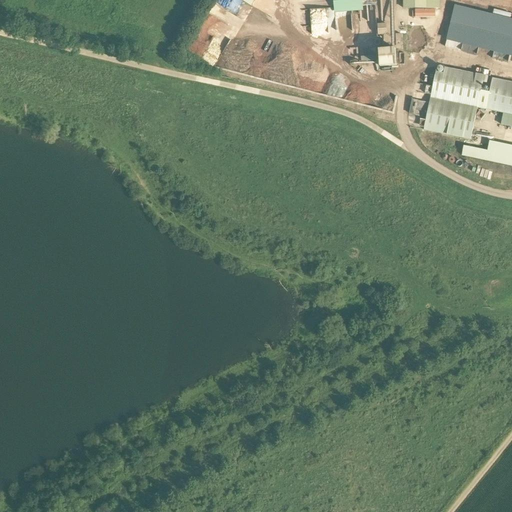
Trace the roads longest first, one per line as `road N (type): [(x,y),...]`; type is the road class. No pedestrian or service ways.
road 1 (track): [(120,511),(266,427),(455,335),(465,315),(511,293)]
road 2 (unclassified): [(402,145),(473,188),(511,196)]
